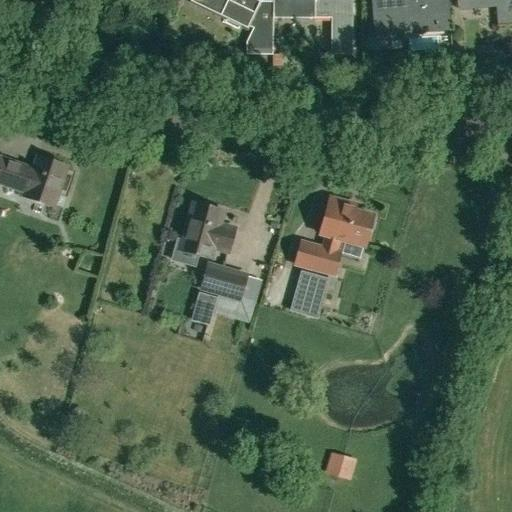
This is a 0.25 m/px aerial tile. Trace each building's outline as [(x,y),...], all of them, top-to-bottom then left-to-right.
[(197,0),(195,5),(247,29),(249,25),(253,28),(246,43),(246,55),(272,55),(272,19),(272,2),(260,2),(255,0),(197,0)] [(272,0),(272,2),(272,19),(314,19),(314,9),(332,9),(331,54),(351,54),(351,0),(272,0)] [(371,0),(374,24),(374,29),(375,36),(399,34),(398,27),(416,26),(450,24),(448,0),(371,0)] [(511,0),(456,0),(457,7),(496,4),(495,0),(500,0),(502,26),(511,25),(511,0)] [(38,157),(34,170),(27,167),(25,164),(15,161),(12,162),(0,158),(0,184),(26,193),(24,198),(53,207),(66,167),(38,157)] [(349,204),(330,198),(320,235),(326,237),(322,248),(301,242),(295,265),(333,276),(340,253),(336,252),(339,240),(364,247),(373,217),(348,210),(349,204)] [(212,248),(228,253),(234,230),(219,225),(223,212),(194,204),(183,241),(178,240),(175,249),(210,258),(212,248)] [(247,301),(240,299),(246,277),(208,266),(193,320),(211,325),(215,311),(226,314),(243,318),(247,301)]
